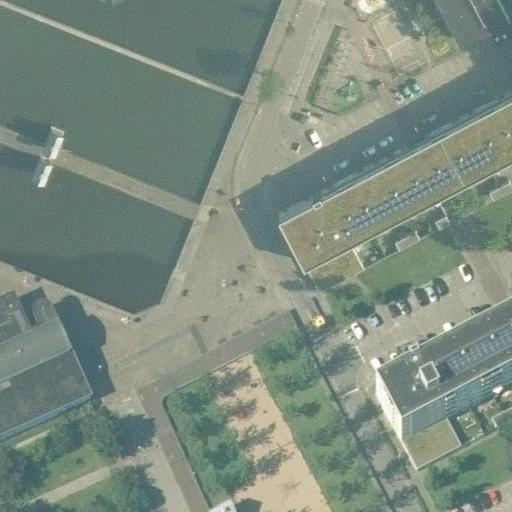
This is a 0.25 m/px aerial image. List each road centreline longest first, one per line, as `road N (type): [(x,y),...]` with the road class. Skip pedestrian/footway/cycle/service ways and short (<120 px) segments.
road 1 (residential): [(252,156),(308,166),(509,67)]
road 2 (residential): [(252,156),(255,207),(338,369)]
road 3 (residential): [(338,369),(511,280)]
road 4 (residential): [(314,0),(252,156)]
road 5 (residential): [(338,369),(409,511)]
